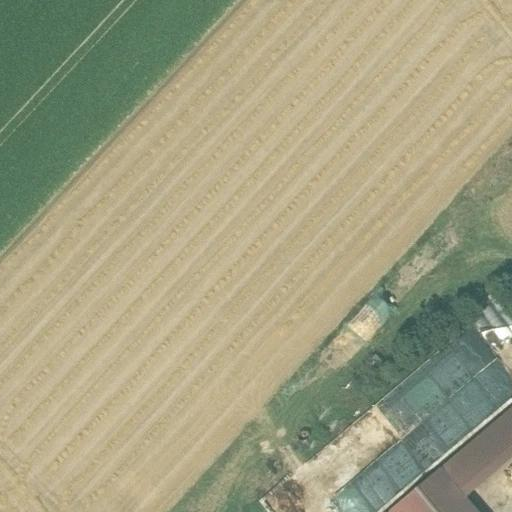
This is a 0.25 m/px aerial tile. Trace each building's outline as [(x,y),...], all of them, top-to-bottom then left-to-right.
[(511,147),(486,176),(503,192),(511,181),(511,147)] [(475,326),(429,366),(430,404),(442,403),(455,392),(469,392),(430,425),(430,454),(443,443),(447,443),(511,386),(511,366),(478,326),(475,326)] [(340,337),(304,372),(318,387),(355,351),(340,337)] [(465,497),(511,456),(511,410),(442,470),(465,497)] [(391,511),(474,511),(439,471),(391,511)]
